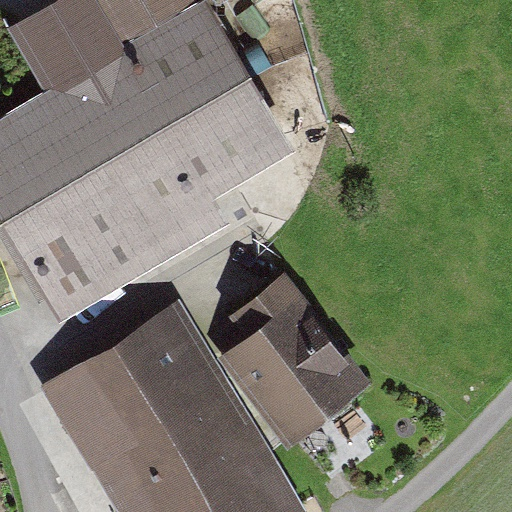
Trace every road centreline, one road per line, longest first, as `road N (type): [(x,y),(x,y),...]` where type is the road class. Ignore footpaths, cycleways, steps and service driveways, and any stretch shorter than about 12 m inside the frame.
road 1 (track): [(396,511),(511,399)]
road 2 (track): [(41,511),(0,379)]
